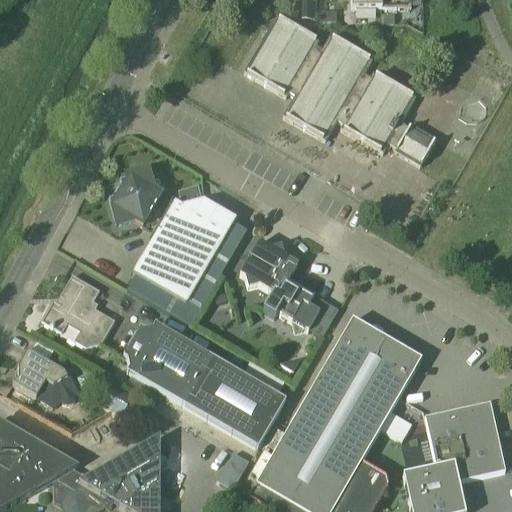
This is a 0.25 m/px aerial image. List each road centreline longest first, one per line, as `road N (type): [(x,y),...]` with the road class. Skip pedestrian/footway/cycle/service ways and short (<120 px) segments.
road 1 (residential): [(511,357),(479,322),(112,108)]
road 2 (residential): [(112,108),(0,327)]
road 3 (residential): [(172,0),(112,108)]
